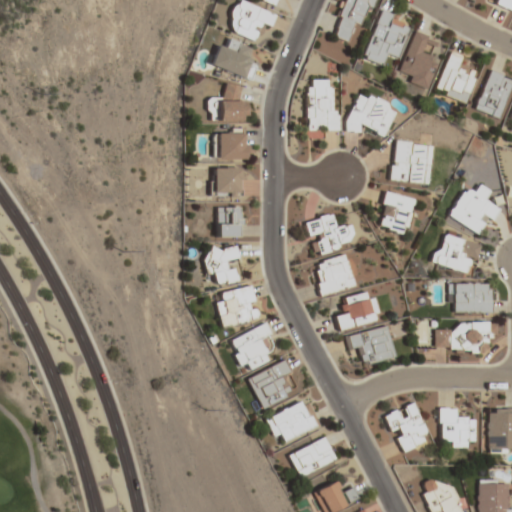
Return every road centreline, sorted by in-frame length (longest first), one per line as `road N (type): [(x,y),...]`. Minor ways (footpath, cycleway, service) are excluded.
road 1 (residential): [(312,0),(274,100),(274,266),(396,511)]
road 2 (secondary): [(141,511),(93,343),(0,195)]
road 3 (secondary): [(0,273),(55,385),(94,511)]
road 4 (residential): [(511,377),(410,378),(341,406)]
